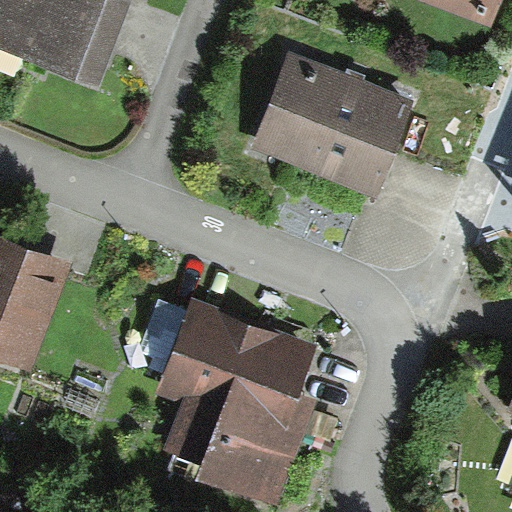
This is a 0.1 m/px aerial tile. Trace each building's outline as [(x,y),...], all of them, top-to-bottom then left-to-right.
[(116,0),(0,0),(0,44),(93,74),(116,0)] [(439,0),(482,18),(489,0),(439,0)] [(273,56),(242,140),(368,187),(399,102),(273,56)] [(60,262),(0,239),(0,348),(23,358),(60,262)] [(316,353),(197,303),(160,389),(186,400),(165,450),(258,489),(316,353)]
